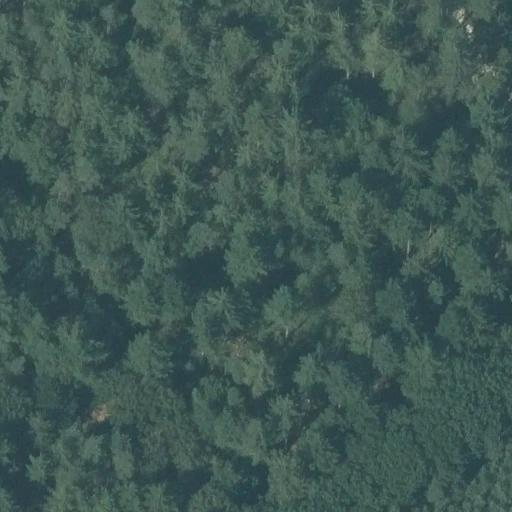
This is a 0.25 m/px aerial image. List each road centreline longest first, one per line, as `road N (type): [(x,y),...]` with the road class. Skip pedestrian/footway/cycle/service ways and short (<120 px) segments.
road 1 (track): [(199,511),(0,227)]
road 2 (track): [(322,511),(511,375)]
road 3 (track): [(511,111),(447,0)]
